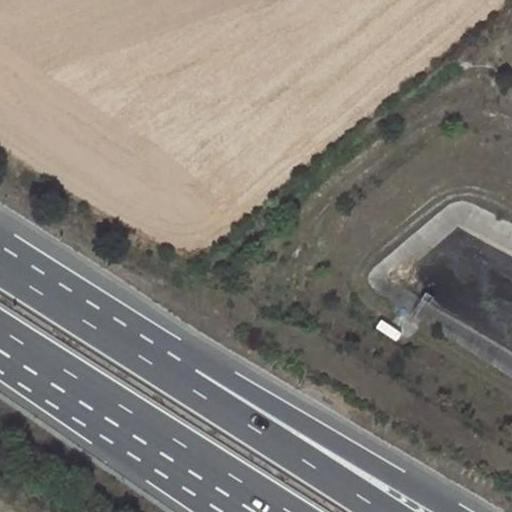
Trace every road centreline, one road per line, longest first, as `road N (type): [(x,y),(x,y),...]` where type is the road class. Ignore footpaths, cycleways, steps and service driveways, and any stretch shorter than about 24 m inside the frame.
road 1 (trunk): [(0,328),(289,511)]
road 2 (trunk): [(440,511),(247,389),(186,385)]
road 3 (trunk): [(382,511),(186,385)]
road 4 (trunk): [(186,385),(0,267)]
